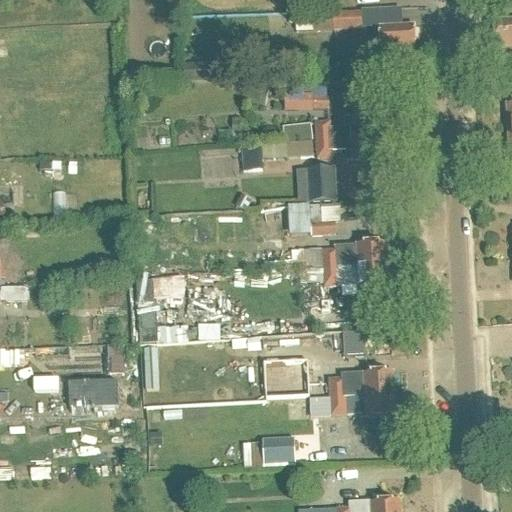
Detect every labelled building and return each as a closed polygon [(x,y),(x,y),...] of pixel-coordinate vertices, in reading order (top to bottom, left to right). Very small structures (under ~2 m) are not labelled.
[(297,18),(298,36),(363,33),(363,15),(297,18)] [(511,24),(494,25),(496,51),(511,50),(511,24)] [(381,50),(373,51),(373,58),(382,57),(382,58),(416,56),(415,30),(380,32),(381,50)] [(304,115),(329,114),(329,101),(304,101),(304,115)] [(315,145),(381,141),(379,119),(343,121),(344,130),(331,131),(330,125),(315,127),(315,145)] [(285,147),(313,144),(311,128),(283,131),(285,147)] [(347,166),(382,164),(381,141),(315,145),(316,163),(333,162),(332,155),(346,154),(347,166)] [(313,162),(312,146),(286,148),(287,163),(313,162)] [(263,175),(262,165),(262,151),(242,152),(243,176),(263,175)] [(307,173),(308,207),(336,205),(334,172),(307,173)] [(310,239),(310,241),(336,239),(335,226),(321,227),(320,209),(287,211),(289,241),(310,239)] [(334,250),(335,254),(304,256),(305,269),(309,269),(309,273),(322,272),(322,274),(388,269),(386,247),(334,250)] [(360,298),(360,293),(389,292),(388,269),(322,274),(324,291),(339,290),(339,299),(347,299),(348,312),(360,311),(359,298),(360,298)] [(1,293),(0,292),(0,304),(27,305),(27,291),(1,293)] [(393,376),(359,378),(359,395),(363,395),(364,400),(395,398),(393,376)] [(330,384),(332,420),(346,419),(344,383),(330,384)] [(119,389),(69,390),(70,415),(119,413),(119,389)] [(364,405),(360,405),(361,421),(365,421),(365,422),(396,420),(395,398),(364,400),(364,405)]
